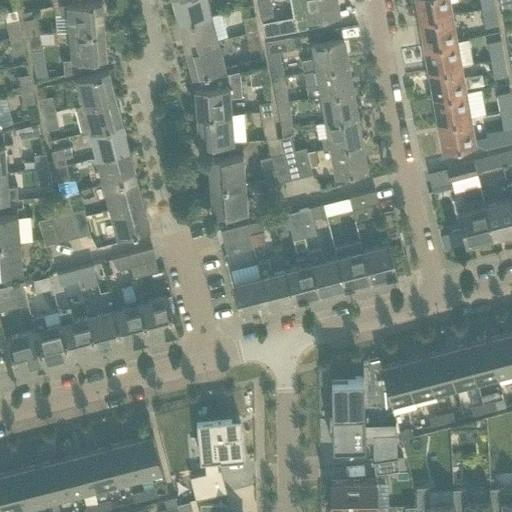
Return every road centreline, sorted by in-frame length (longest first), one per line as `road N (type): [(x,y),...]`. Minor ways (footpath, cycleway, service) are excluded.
road 1 (unclassified): [(442,296),(402,171),(374,0)]
road 2 (unclassified): [(55,262),(178,230),(213,359)]
road 3 (unclassified): [(0,416),(213,359)]
road 4 (residential): [(279,511),(283,337)]
road 5 (unclassified): [(283,337),(442,296)]
